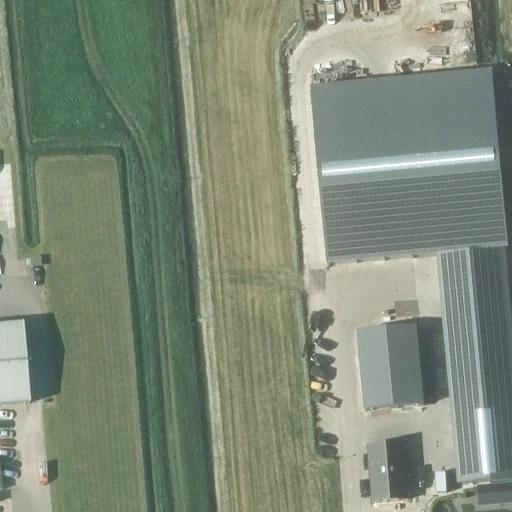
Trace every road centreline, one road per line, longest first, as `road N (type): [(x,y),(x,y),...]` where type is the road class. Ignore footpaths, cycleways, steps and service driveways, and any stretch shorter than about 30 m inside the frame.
road 1 (track): [(114,0),(119,42),(149,123),(187,511)]
road 2 (unknown): [(38,511),(28,296),(0,292)]
